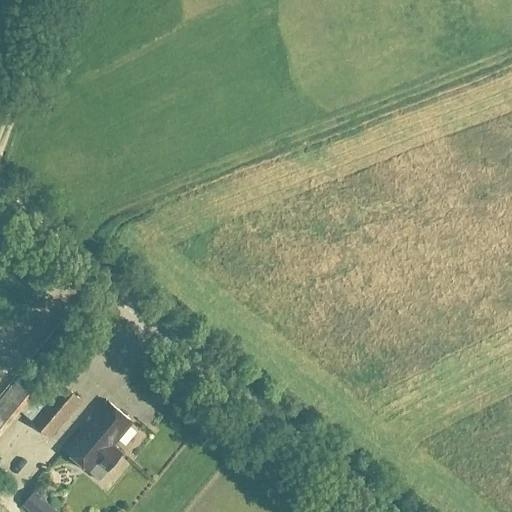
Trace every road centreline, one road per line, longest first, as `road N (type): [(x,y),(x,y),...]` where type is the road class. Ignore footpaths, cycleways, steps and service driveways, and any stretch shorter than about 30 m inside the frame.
road 1 (track): [(511,53),(103,215),(70,246)]
road 2 (tertiary): [(384,511),(94,266)]
road 3 (unclassified): [(57,0),(0,148)]
road 4 (residential): [(0,371),(94,266)]
road 5 (tertiary): [(94,266),(0,186)]
